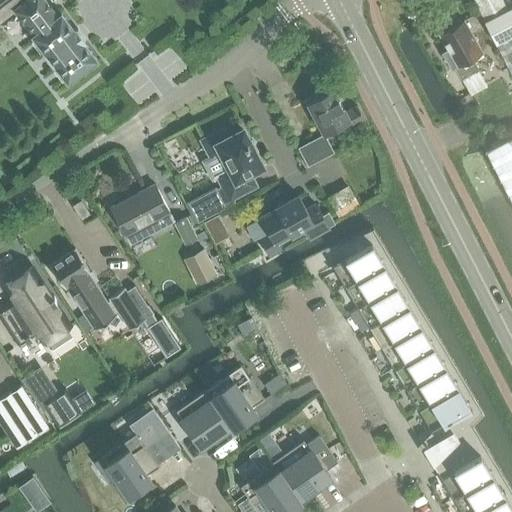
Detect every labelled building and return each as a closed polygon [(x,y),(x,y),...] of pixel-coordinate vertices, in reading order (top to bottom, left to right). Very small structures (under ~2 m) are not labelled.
[(0,0),(0,19),(14,9),(33,34),(32,35),(34,38),(31,41),(40,52),(43,49),(44,52),(43,52),(53,65),(54,64),(56,66),(53,69),(61,80),(64,78),(67,81),(96,59),(61,12),(57,15),(46,0),(0,0)] [(511,5),(507,8),(483,21),(495,44),(511,35),(511,5)] [(442,52),(451,68),(455,66),(471,94),(487,85),(471,57),(482,51),(464,19),(461,21),(458,18),(449,23),(448,27),(439,33),(448,49),(442,52)] [(511,137),(486,151),(485,152),(511,204),(511,35),(495,44),(511,76),(511,137)] [(351,125),(364,119),(356,103),(345,110),(334,88),(308,101),(324,132),(348,119),(351,125)] [(215,188),(189,202),(198,220),(233,201),(231,197),(255,185),(248,172),(261,165),(242,129),(227,138),(222,129),(202,140),(211,156),(202,160),(212,179),(218,176),(223,186),(216,189),(215,188)] [(307,165),(334,151),(326,137),(316,142),(320,150),(304,158),(307,165)] [(131,243),(174,220),(154,183),(111,207),(127,235),(131,243)] [(277,208),(245,226),(253,240),(260,236),(269,253),(280,246),(277,240),(291,232),(291,233),(302,226),(308,237),(334,221),(328,211),(323,214),(317,203),(307,209),(299,194),(276,207),(277,208)] [(82,219),(91,213),(81,198),(72,204),(82,219)] [(219,213),(203,221),(210,236),(227,228),(219,213)] [(511,511),(511,489),(472,424),(483,412),(373,227),(338,244),(338,246),(355,237),(361,247),(332,264),(437,440),(453,431),(457,437),(432,462),(461,511),(511,511)] [(75,248),(50,264),(64,286),(66,285),(69,290),(68,291),(75,303),(77,302),(84,313),(93,327),(94,328),(115,315),(114,312),(117,310),(129,329),(144,319),(148,326),(147,326),(166,355),(180,346),(161,317),(157,320),(153,313),(154,313),(148,304),(147,305),(134,285),(125,290),(123,287),(108,297),(110,299),(107,302),(87,271),(89,270),(75,248)] [(215,270),(204,248),(183,259),(196,286),(218,276),(215,270)] [(16,300),(0,310),(0,312),(20,343),(37,332),(43,342),(70,324),(54,300),(56,299),(54,295),(52,296),(32,266),(5,283),(16,300)] [(84,313),(78,317),(87,330),(93,327),(84,313)] [(240,364),(208,387),(236,428),(248,419),(243,413),(265,398),(240,364)] [(272,392),(288,383),(282,373),(266,382),(272,392)] [(57,394),(45,402),(60,424),(79,411),(95,401),(86,387),(70,398),(63,403),(57,394)] [(236,428),(208,387),(176,409),(200,446),(221,432),(224,436),(236,428)] [(10,391),(0,397),(0,421),(16,446),(37,432),(10,391)] [(143,488),(141,485),(150,479),(147,474),(159,466),(158,463),(145,446),(144,443),(143,444),(135,432),(102,455),(106,461),(118,478),(112,482),(125,500),(143,488)] [(268,432),(259,438),(264,446),(274,440),(268,432)] [(303,439),(271,461),(272,462),(300,503),(312,494),(309,490),(330,476),(326,470),(337,461),(318,434),(306,443),(303,439)] [(155,438),(145,446),(158,463),(168,456),(155,438)] [(261,470),(240,485),(257,511),(273,511),(284,505),(288,511),(300,503),(272,462),(271,461),(264,450),(253,458),(261,470)] [(256,511),(246,497),(237,503),(243,511),(256,511)]
